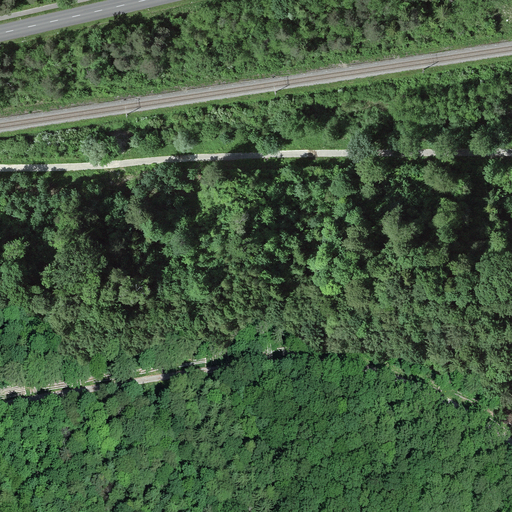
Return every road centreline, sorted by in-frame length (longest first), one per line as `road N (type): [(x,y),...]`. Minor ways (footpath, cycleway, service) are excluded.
road 1 (track): [(511,444),(411,385),(307,361),(0,405)]
road 2 (secondary): [(0,34),(147,0)]
